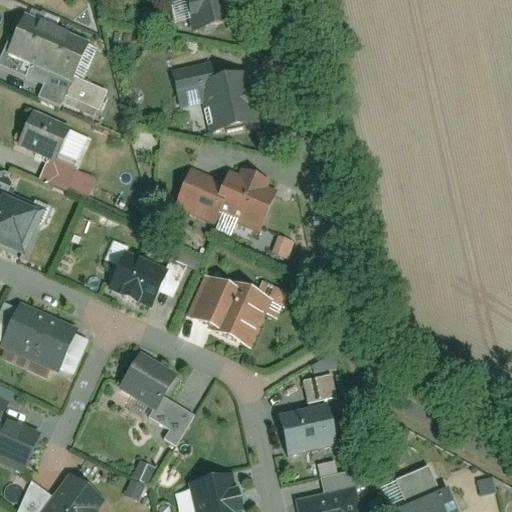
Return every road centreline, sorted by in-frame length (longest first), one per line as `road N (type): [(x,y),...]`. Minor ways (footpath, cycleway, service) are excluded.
road 1 (unclassified): [(282,0),(341,280),(422,421),(511,470)]
road 2 (residential): [(273,511),(245,386),(112,325)]
road 3 (residential): [(112,325),(52,460)]
road 4 (residential): [(112,325),(0,273)]
